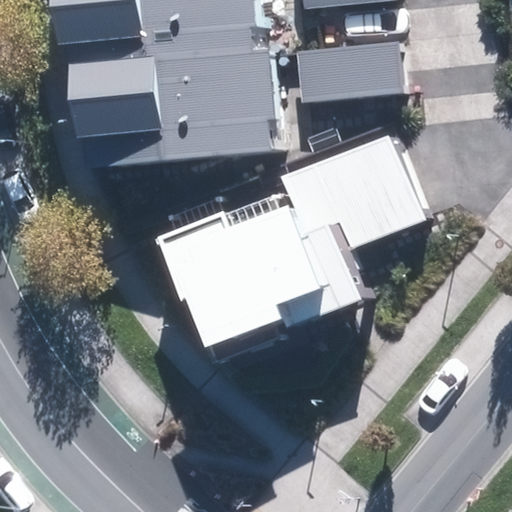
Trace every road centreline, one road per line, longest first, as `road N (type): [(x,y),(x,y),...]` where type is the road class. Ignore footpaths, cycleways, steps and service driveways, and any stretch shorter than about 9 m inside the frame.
road 1 (tertiary): [(0,327),(75,430),(153,511)]
road 2 (residential): [(511,200),(472,164),(449,0)]
road 3 (tertiary): [(402,511),(511,377)]
